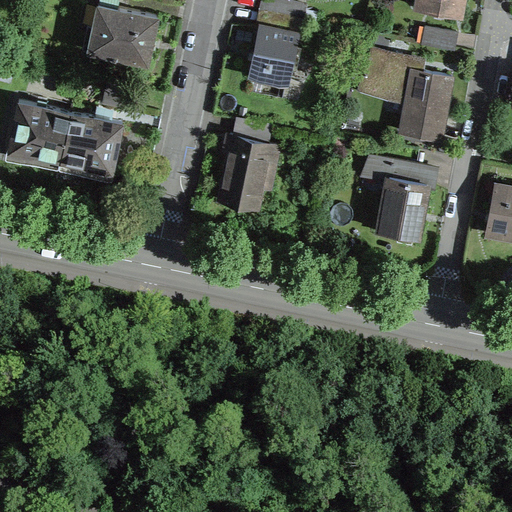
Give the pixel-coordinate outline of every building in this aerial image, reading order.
[(262,0),(260,7),(288,13),(290,0),(262,0)] [(462,0),(416,0),(416,4),(436,8),(436,10),(443,11),(443,9),(461,13),(462,5),(462,0)] [(150,50),(157,13),(99,1),(94,23),(88,22),(83,46),(148,60),(150,50)] [(290,14),(288,13),(260,7),(257,24),(259,24),(255,47),(250,71),(288,79),(298,31),(287,29),(290,14)] [(426,24),(423,40),(454,46),(457,30),(426,24)] [(445,110),(452,73),(417,67),(419,57),(388,51),(372,46),(359,84),(392,95),(393,91),(408,94),(402,128),(440,136),(445,110)] [(142,86),(108,79),(104,100),(138,106),(142,86)] [(59,165),(71,108),(19,97),(8,154),(20,156),(59,165)] [(122,119),(71,108),(59,165),(110,175),(114,161),(122,119)] [(273,164),(278,141),(266,139),(270,124),(238,117),(234,132),(230,131),(227,148),(231,149),(225,177),(221,198),(256,205),(265,162),(273,164)] [(427,182),(434,183),(437,166),(370,153),(363,172),(389,177),(379,228),(417,235),(420,218),(421,212),(424,211),(426,200),(423,200),(427,182)] [(511,184),(495,181),(488,218),(486,229),(511,233),(511,184)]
